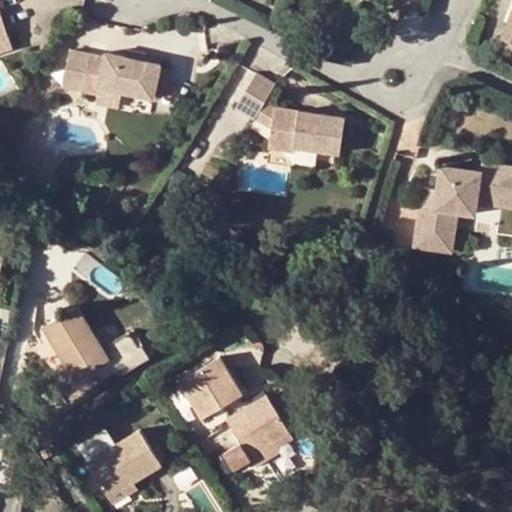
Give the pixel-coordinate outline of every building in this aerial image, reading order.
[(0,47),(14,43),(0,3),(0,47)] [(511,8),(503,33),(511,36),(511,8)] [(511,36),(503,33),(501,41),(511,45),(511,36)] [(73,46),(64,84),(81,88),(90,50),(73,46)] [(129,54),(146,57),(147,50),(131,47),(129,54)] [(158,82),(162,67),(162,61),(146,57),(129,54),(107,49),(105,53),(90,50),(81,88),(98,92),(100,85),(154,97),(158,82)] [(169,84),(172,68),(162,67),(158,82),(169,84)] [(256,113),(263,101),(273,83),(253,72),(235,104),(255,115),(256,113)] [(263,101),(256,113),(272,120),(275,107),(263,101)] [(276,105),(275,107),(272,120),(269,146),(294,150),(295,144),(341,150),(346,115),(276,105)] [(29,174),(34,164),(17,155),(11,166),(29,174)] [(511,197),(511,163),(481,159),(480,167),(444,161),(439,186),(437,202),(421,201),(414,239),(451,244),(457,207),(475,209),(476,199),(477,193),(511,197)] [(437,202),(439,186),(424,183),(421,201),(437,202)] [(511,204),(511,197),(477,193),(476,199),(511,204)] [(0,268),(8,231),(0,229),(0,268)] [(76,378),(109,356),(77,305),(43,326),(76,378)] [(220,355),(177,381),(188,399),(199,417),(242,391),(220,355)] [(188,399),(177,381),(173,384),(183,402),(188,399)] [(236,469),(254,458),(251,453),(289,430),(266,393),(228,417),(242,441),(225,452),(236,469)] [(178,406),(190,424),(199,417),(188,399),(183,402),(178,406)] [(107,492),(131,476),(133,480),(162,462),(140,427),(87,461),(107,492)] [(277,446),(293,435),(289,430),(251,453),(254,458),(258,465),(281,451),(277,446)] [(131,476),(107,492),(113,503),(138,487),(133,480),(131,476)]
